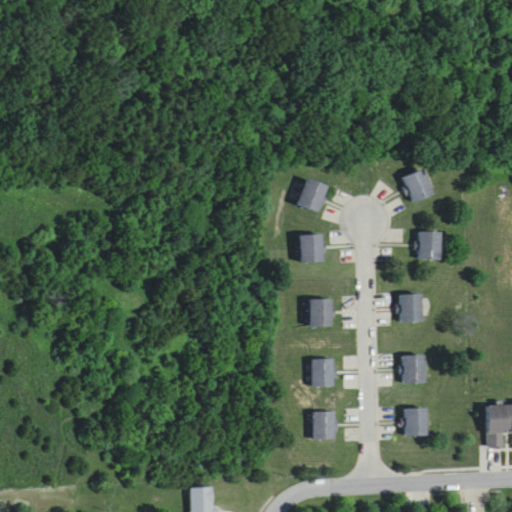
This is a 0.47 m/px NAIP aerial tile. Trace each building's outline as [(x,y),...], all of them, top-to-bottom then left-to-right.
[(403,177),(411,204),(431,199),(423,171),(403,177)] [(296,206),(316,215),(328,189),(308,180),(296,206)] [(440,234),(418,234),(418,262),(440,262),(440,234)] [(300,264),(323,264),(322,236),(300,236),(300,264)] [(422,324),(422,296),(400,296),(400,324),(422,324)] [(331,300),(310,300),(310,328),(331,328),(331,300)] [(425,385),(425,356),(404,356),(404,385),(425,385)] [(333,359),(311,359),(311,388),(333,388),(333,359)] [(511,406),(486,407),(487,449),(504,449),(503,436),(511,436),(511,406)] [(426,409),(406,409),(406,437),(426,437),(426,409)] [(335,441),(335,413),(312,413),(312,441),(335,441)] [(215,511),(215,489),(190,489),(190,511),(215,511)]
